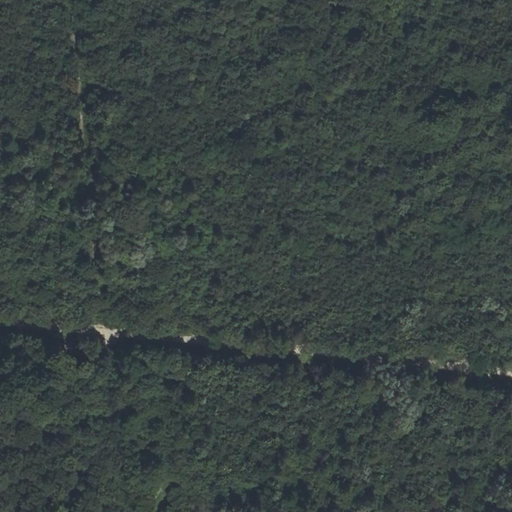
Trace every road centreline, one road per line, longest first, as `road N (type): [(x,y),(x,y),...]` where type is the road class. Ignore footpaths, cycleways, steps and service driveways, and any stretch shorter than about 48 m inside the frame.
road 1 (track): [(68,0),(123,511)]
road 2 (unknown): [(105,336),(511,379)]
